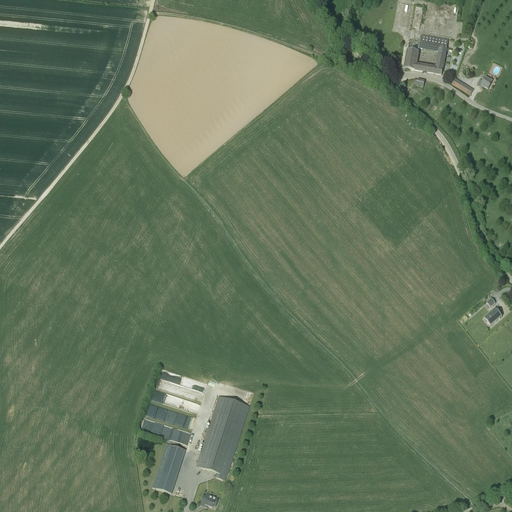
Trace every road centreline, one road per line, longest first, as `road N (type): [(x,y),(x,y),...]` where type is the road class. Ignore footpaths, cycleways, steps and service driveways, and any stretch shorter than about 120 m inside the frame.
road 1 (track): [(184,181),(279,303),(475,509)]
road 2 (unclassified): [(511,280),(482,239),(445,142),(391,88)]
road 3 (track): [(335,62),(315,69),(184,181)]
road 4 (track): [(120,97),(0,247)]
road 5 (track): [(335,62),(236,28),(150,13)]
